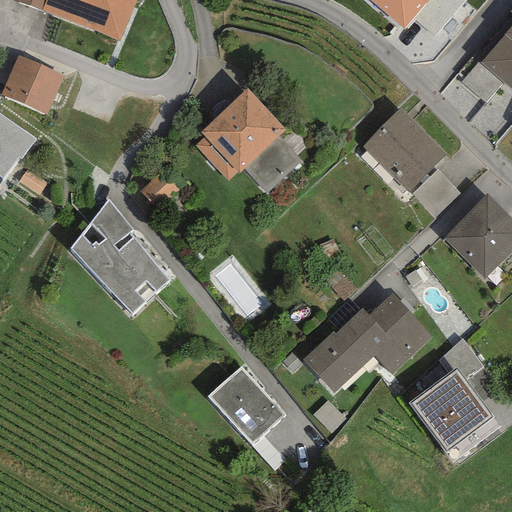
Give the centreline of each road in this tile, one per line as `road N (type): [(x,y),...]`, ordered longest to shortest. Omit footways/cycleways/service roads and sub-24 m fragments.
road 1 (residential): [(306,0),(427,86)]
road 2 (residential): [(427,86),(511,176)]
